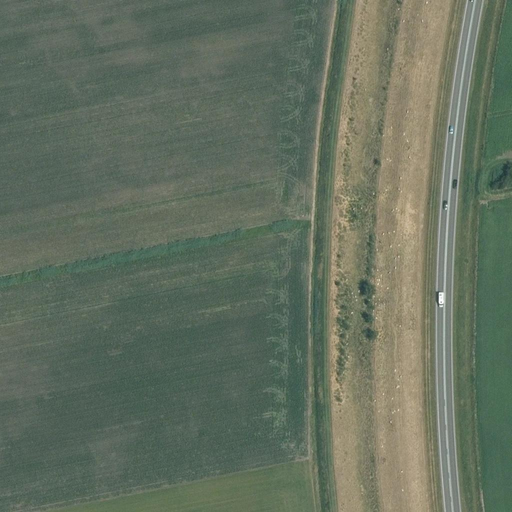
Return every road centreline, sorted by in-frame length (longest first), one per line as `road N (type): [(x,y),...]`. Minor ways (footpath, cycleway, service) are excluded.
road 1 (trunk): [(452,511),(443,352),(448,193),(476,0)]
road 2 (track): [(349,0),(319,297),(329,511)]
